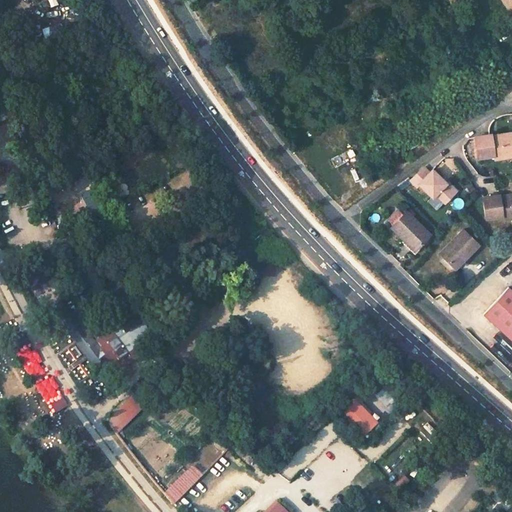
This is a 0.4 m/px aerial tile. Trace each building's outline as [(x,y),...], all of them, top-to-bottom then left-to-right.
[(511,0),(500,0),(511,16),(511,0)] [(511,154),(510,136),(497,137),(497,139),(490,140),(490,135),(473,138),(476,160),(492,158),(492,162),(503,161),(502,156),(511,154)] [(156,183),(147,161),(125,170),(134,192),(156,183)] [(444,182),(430,170),(428,172),(422,167),(410,180),(416,185),(417,183),(432,195),(434,193),(444,201),(455,189),(445,181),(444,182)] [(444,201),(434,193),(432,195),(442,204),(444,201)] [(511,212),(511,193),(504,195),(504,197),(497,198),(497,194),(481,197),(484,218),(500,216),(500,219),(509,218),(509,213),(511,212)] [(86,199),(79,201),(81,210),(88,209),(86,199)] [(431,233),(405,211),(390,226),(405,239),(406,238),(417,248),(431,233)] [(472,248),(456,234),(432,259),(447,272),(458,261),(459,262),(472,248)] [(417,248),(406,238),(405,239),(402,242),(413,252),(417,248)] [(459,262),(458,261),(447,272),(450,276),(461,264),(459,262)] [(131,306),(108,264),(91,273),(114,315),(119,325),(111,332),(110,330),(101,337),(90,344),(82,351),(80,352),(100,380),(153,342),(149,335),(162,326),(153,314),(150,316),(139,301),(131,306)] [(481,313),(511,341),(511,290),(507,285),(481,313)] [(85,337),(65,308),(56,314),(77,344),(85,337)] [(90,344),(85,337),(77,344),(82,351),(90,344)] [(27,379),(44,373),(33,345),(16,352),(27,379)] [(53,410),(65,403),(50,375),(33,385),(44,404),(48,402),(53,410)] [(138,405),(129,396),(106,420),(113,430),(138,405)] [(380,430),(351,401),(339,413),(369,442),(380,430)] [(191,487),(182,478),(164,494),(173,505),(191,487)] [(266,511),(288,511),(277,501),(266,511)]
